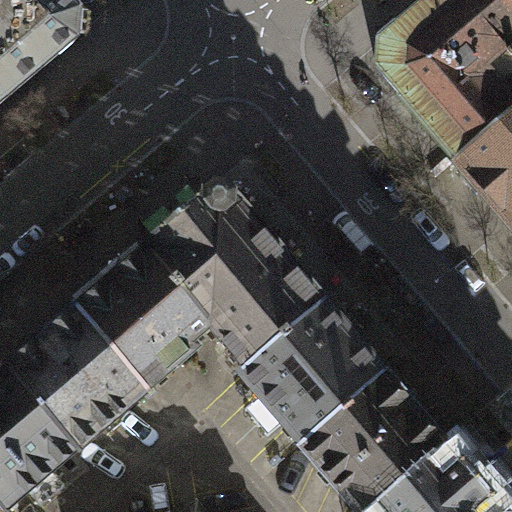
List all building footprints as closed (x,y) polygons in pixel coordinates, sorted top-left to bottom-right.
[(0,0),(0,103),(77,39),(79,10),(70,0),(0,0)] [(511,0),(431,0),(380,44),(377,69),(456,160),(458,158),(511,112),(511,97),(494,79),(511,63),(511,0)] [(511,221),(511,112),(458,158),(511,221)] [(236,193),(228,185),(213,183),(205,190),(206,191),(144,244),(146,247),(214,326),(211,329),(246,369),(326,302),(235,194),(236,193)] [(214,326),(146,247),(85,299),(76,306),(149,391),(200,348),(195,342),(211,329),(214,326)] [(301,445),(387,373),(352,331),(350,333),(332,312),(334,311),(326,302),(246,369),(241,374),(301,445)] [(149,391),(76,306),(67,313),(6,365),(79,451),(149,391)] [(79,451),(6,365),(3,362),(0,364),(0,505),(5,511),(6,511),(58,469),(68,460),(79,451)] [(358,511),(367,511),(447,444),(387,373),(301,445),(358,511)] [(508,511),(449,442),(447,444),(367,511),(508,511)]
